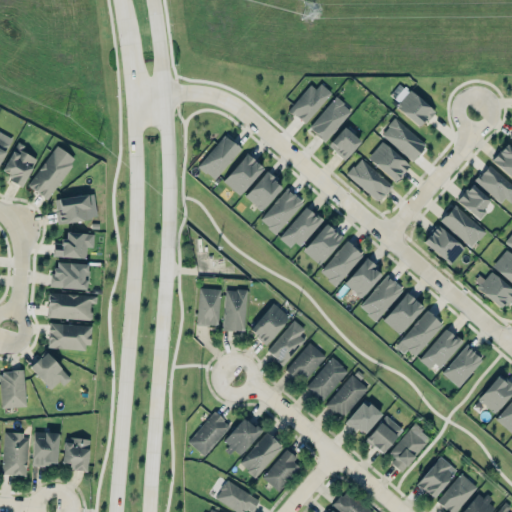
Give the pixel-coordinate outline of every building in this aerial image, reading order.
[(288,110),(303,123),(331,92),(317,79),(288,110)] [(433,111),(405,85),(391,100),(419,126),(433,111)] [(351,110),(335,96),(308,127),(323,141),(351,110)] [(426,142),(392,118),(380,136),(413,159),(426,142)] [(344,159),(360,140),(343,126),(327,145),(344,159)] [(0,160),(11,137),(0,131),(0,160)] [(215,180),(240,147),(222,134),(198,167),(215,180)] [(24,145),(15,141),(2,170),(9,174),(7,179),(22,186),(35,157),(21,151),(24,145)] [(394,181),(409,165),(382,141),(367,156),(394,181)] [(490,159),(511,179),(511,148),(506,143),(490,159)] [(27,184),(46,199),(75,159),(56,145),(27,184)] [(222,180),(238,194),(263,168),(246,153),(222,180)] [(346,173),(377,202),(391,186),(360,157),(346,173)] [(509,202),(511,199),(511,185),(489,163),(474,179),(499,203),(504,197),(509,202)] [(282,187),(265,171),(243,195),(260,210),(282,187)] [(477,217),(490,200),(470,184),(456,201),(477,217)] [(259,218),(274,233),(303,202),(287,188),(259,218)] [(54,198),(57,223),(96,218),(93,193),(54,198)] [(470,247),(484,231),(454,204),(440,220),(470,247)] [(299,245),(322,220),(306,206),(278,237),(289,247),(295,241),(299,245)] [(318,264),(342,238),(326,223),(302,249),(318,264)] [(463,247),(436,225),(422,241),(449,264),(463,247)] [(53,240),(52,256),(85,257),(86,246),(92,246),(93,233),(66,232),(65,241),(53,240)] [(319,271),(335,285),(362,254),(345,240),(319,271)] [(382,273),(365,258),(343,282),(360,297),(382,273)] [(88,263),(52,262),(51,287),(86,288),(88,263)] [(478,274),(471,283),(502,308),(511,295),(511,288),(490,271),(484,279),(478,274)] [(358,305),(374,320),(403,289),(387,274),(358,305)] [(218,325),(219,288),(198,287),(196,324),(218,325)] [(224,289),(223,330),(245,330),(246,289),(224,289)] [(95,295),(47,292),(45,317),(90,319),(91,302),(94,302),(95,295)] [(423,307),(405,292),(382,319),(399,334),(423,307)] [(289,317),(272,302),(248,329),(265,344),(289,317)] [(403,353),(407,349),(414,355),(442,324),(425,309),(394,345),(403,353)] [(305,339),(299,334),(304,328),(294,319),(266,350),(281,364),(305,339)] [(89,324),(48,323),(47,348),(89,349),(89,324)] [(434,362),(439,367),(462,341),(446,327),(418,359),(429,368),(434,362)] [(285,368),(301,383),(325,356),(309,341),(285,368)] [(457,386),(482,359),(466,344),(441,372),(457,386)] [(70,378),(45,351),(29,366),(50,388),(58,381),(62,385),(70,378)] [(305,387),(321,401),(347,370),(331,356),(305,387)] [(0,370),(0,406),(24,406),(23,370),(0,370)] [(340,418),(367,388),(351,374),(324,404),(340,418)] [(494,413),(511,390),(511,386),(497,374),(477,399),(494,413)] [(511,397),(495,419),(511,432),(511,431),(511,397)] [(346,420),(363,434),(380,414),(362,400),(346,420)] [(204,455),(229,425),(213,411),(187,441),(204,455)] [(401,428),(384,415),(364,439),(381,453),(401,428)] [(237,457),(260,431),(245,417),(221,444),(237,457)] [(385,454),(402,469),(430,437),(414,423),(385,454)] [(57,432),(32,431),(31,465),(56,465),(57,432)] [(255,477),(281,445),(264,431),(238,463),(255,477)] [(3,432),(1,474),(26,475),(28,433),(3,432)] [(60,461),(70,463),(69,468),(84,471),(90,440),(71,436),(70,442),(64,441),(60,461)] [(300,464),(284,450),(261,476),(277,491),(300,464)] [(455,468),(439,455),(415,484),(431,497),(455,468)] [(453,511),(476,487),(460,473),(436,500),(449,511),(453,511)] [(247,511),(256,498),(226,479),(214,498),(237,511),(247,511)] [(331,504),(340,511),(371,511),(346,489),(331,504)] [(489,511),(495,505),(478,491),(460,511),(489,511)]
